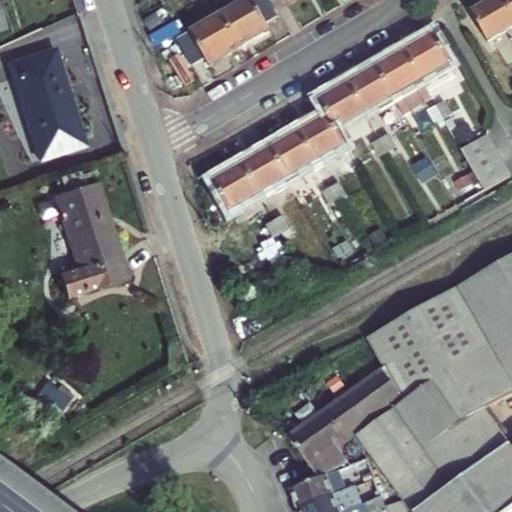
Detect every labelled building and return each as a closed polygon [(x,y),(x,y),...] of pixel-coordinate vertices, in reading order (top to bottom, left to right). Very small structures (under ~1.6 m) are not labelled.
[(0,0),(0,31),(10,29),(0,0)] [(247,0),(220,16),(190,34),(177,41),(191,67),(205,60),(209,67),(239,49),(269,32),(265,24),(279,17),(270,1),(272,0),(285,0),(286,2),(288,0),(247,0)] [(511,0),(493,0),(471,14),(487,43),(511,28),(511,0)] [(450,65),(433,35),(318,102),(327,117),(213,183),(230,212),(344,146),(335,131),(392,98),(403,115),(431,99),(427,93),(454,77),(448,66),(450,65)] [(9,65),(39,161),(84,147),(54,51),(9,65)] [(427,113),(435,125),(443,120),(452,115),(445,102),(436,108),(427,113)] [(389,135),(380,140),(371,145),(379,158),(388,153),(396,148),(389,135)] [(461,151),(469,165),(476,178),(484,192),(510,177),(502,163),(487,136),(461,151)] [(97,184),(56,197),(77,269),(59,276),(66,300),(126,280),(97,184)] [(339,184),(322,194),(330,207),(347,197),(339,184)] [(265,227),(273,239),(282,234),(290,229),(283,217),(274,222),(265,227)] [(511,511),(511,453),(482,413),(511,395),(511,257),(369,340),(385,368),(381,371),(404,403),(395,410),(395,411),(358,437),(382,470),(390,481),(411,511),(511,511)] [(256,286),(235,293),(238,306),(260,300),(256,286)] [(404,403),(381,371),(288,438),(318,480),(321,479),(348,463),(336,447),(355,433),(358,437),(395,411),(395,410),(404,403)] [(296,511),(346,492),(342,481),(364,472),(368,484),(376,480),(368,460),(321,479),(318,480),(289,491),(296,511)] [(382,470),(378,473),(386,484),(390,481),(382,470)] [(371,492),(362,496),(365,505),(382,498),(381,496),(376,480),(368,484),(371,492)] [(392,491),(381,496),(382,498),(387,511),(406,511),(404,505),(401,503),(397,504),(392,491)] [(346,511),(352,510),(349,501),(346,492),(296,511),(346,511)] [(362,496),(349,501),(352,510),(365,505),(362,496)] [(352,510),(346,511),(387,511),(382,498),(365,505),(352,510)]
